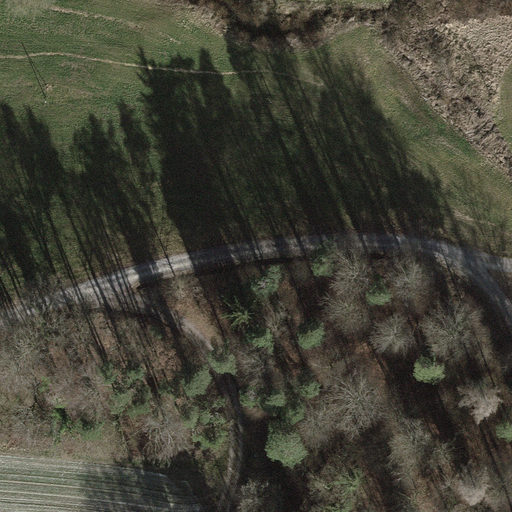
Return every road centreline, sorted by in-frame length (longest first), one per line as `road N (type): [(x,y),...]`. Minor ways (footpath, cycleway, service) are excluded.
road 1 (track): [(511,318),(465,260),(362,241),(267,245),(130,277),(0,322)]
road 2 (track): [(225,511),(238,405),(149,319),(130,277)]
